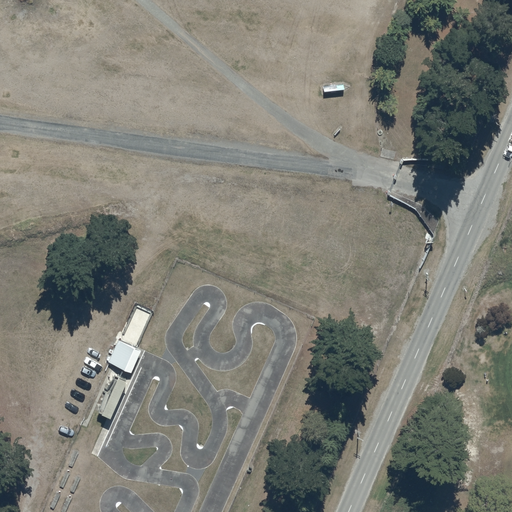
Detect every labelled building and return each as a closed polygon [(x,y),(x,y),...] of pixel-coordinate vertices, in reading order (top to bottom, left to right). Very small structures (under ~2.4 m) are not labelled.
[(107,353),(105,358),(129,368),(139,346),(117,336),(114,343),(111,342),(109,347),(112,348),(109,354),(107,353)] [(110,411),(126,374),(114,368),(98,406),(110,411)] [(66,425),(64,424),(66,418),(53,413),(47,428),(63,434),(66,425)] [(63,435),(52,430),(49,437),(44,436),(41,442),(62,451),(65,444),(60,442),(63,435)] [(77,493),(86,475),(77,470),(68,489),(77,493)] [(56,510),(64,491),(54,487),(46,506),(56,510)]
